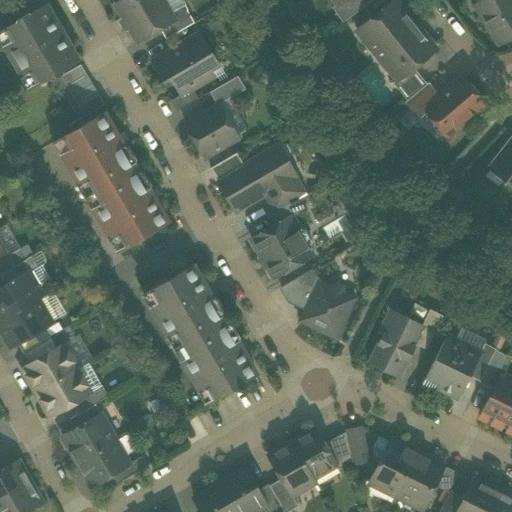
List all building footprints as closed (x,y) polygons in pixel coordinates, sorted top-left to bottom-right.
[(121,0),(114,4),(136,42),(160,29),(174,20),(170,12),(184,4),(181,0),(121,0)] [(332,7),(342,23),(365,6),(360,0),(344,0),(337,5),(336,4),(332,7)] [(397,79),(413,67),(434,49),(394,0),(393,0),(357,30),(368,43),(373,39),(393,64),(388,68),(397,79)] [(495,40),(501,42),(511,36),(511,31),(511,0),(484,0),(474,6),(495,40)] [(160,29),(166,39),(194,23),(186,11),(187,10),(184,4),(170,12),(174,20),(160,29)] [(28,75),(34,85),(77,60),(75,56),(45,5),(18,21),(2,30),(7,39),(4,45),(22,76),(28,75)] [(11,10),(0,16),(0,30),(2,30),(18,21),(11,10)] [(170,77),(181,95),(191,89),(212,77),(208,70),(217,65),(203,41),(194,46),(190,39),(152,61),(164,81),(170,77)] [(368,43),(388,68),(393,64),(373,39),(368,43)] [(61,77),(77,104),(96,92),(87,76),(81,66),(61,77)] [(392,82),(407,101),(427,84),(413,67),(397,79),(392,82)] [(29,88),(34,85),(28,75),(22,76),(29,88)] [(209,92),(217,105),(218,105),(245,89),(237,76),(209,92)] [(440,122),(449,133),(482,106),(482,100),(475,92),(469,92),(459,80),(439,97),(424,110),(425,111),(437,125),(440,122)] [(427,84),(407,101),(405,102),(418,117),(425,111),(424,110),(439,97),(427,84)] [(170,101),(176,112),(197,99),(191,89),(181,95),(170,101)] [(184,124),(204,158),(217,150),(216,148),(237,136),(218,105),(217,105),(184,124)] [(55,141),(86,196),(135,168),(133,165),(135,159),(127,146),(121,144),(103,113),(74,130),(55,141)] [(502,153),(497,160),(507,168),(502,175),(511,182),(511,140),(510,143),(507,141),(499,150),(502,153)] [(217,181),(235,212),(265,194),(273,189),(276,195),(277,196),(295,186),(300,183),(278,145),(244,165),(217,181)] [(210,169),(217,181),(244,165),(236,153),(210,169)] [(492,166),(502,175),(507,168),(497,160),(492,166)] [(136,170),(135,168),(86,196),(118,250),(137,239),(167,222),(148,191),(150,185),(142,171),(136,170)] [(448,193),(460,204),(467,196),(455,185),(448,193)] [(269,200),(275,211),(296,199),(301,197),(295,186),(277,196),(276,195),(269,200)] [(265,194),(269,200),(276,195),(273,189),(265,194)] [(302,210),(296,199),(275,211),(265,217),(271,228),(291,216),(302,210)] [(251,239),(273,277),(311,255),(307,248),(311,246),(312,242),(305,229),(301,228),(299,230),(291,216),(271,228),(251,239)] [(0,274),(26,259),(20,248),(6,256),(6,257),(0,260),(0,274)] [(31,256),(26,259),(0,274),(0,275),(5,285),(30,270),(31,271),(38,267),(31,256)] [(38,267),(31,271),(41,288),(42,282),(49,278),(42,266),(42,265),(38,267)] [(144,294),(175,348),(224,320),(222,317),(224,311),(216,298),(210,297),(192,265),(163,282),(144,294)] [(281,287),(289,301),(299,296),(319,280),(312,269),(281,287)] [(44,295),(41,288),(31,271),(30,270),(5,285),(0,287),(0,320),(37,299),(44,295)] [(299,321),(336,339),(355,298),(343,292),(344,292),(342,286),(337,283),(331,285),(330,286),(319,280),(299,296),(309,301),(299,321)] [(51,323),(37,299),(0,320),(0,329),(10,347),(17,343),(44,327),(51,323)] [(414,343),(426,349),(443,316),(429,309),(421,325),(422,326),(414,343)] [(369,362),(398,376),(414,343),(422,326),(421,325),(390,310),(379,331),(383,333),(369,362)] [(225,322),(224,320),(175,348),(207,403),(226,392),(256,375),(237,343),(239,337),(231,323),(225,322)] [(17,343),(23,353),(50,337),(44,327),(17,343)] [(480,352),(484,344),(486,339),(461,327),(455,340),(480,352)] [(437,387),(458,398),(469,376),(480,353),(480,352),(455,340),(446,336),(425,378),(438,385),(437,387)] [(57,348),(50,337),(23,353),(29,364),(57,348)] [(22,368),(36,392),(77,368),(63,344),(57,348),(29,364),(22,368)] [(469,376),(479,381),(495,350),(495,349),(484,344),(480,352),(480,353),(469,376)] [(511,358),(495,350),(479,381),(479,383),(494,390),(501,374),(502,375),(511,358)] [(91,391),(77,368),(36,392),(50,416),(71,404),(91,392),(91,391)] [(511,392),(509,390),(511,386),(511,383),(511,379),(502,375),(501,374),(494,390),(481,417),(511,432),(511,392)] [(71,404),(77,415),(95,404),(108,396),(101,385),(91,391),(91,392),(71,404)] [(101,415),(95,404),(77,415),(69,419),(75,430),(101,415)] [(62,437),(76,461),(115,439),(101,415),(75,430),(62,437)] [(360,427),(345,430),(351,457),(352,465),(368,462),(360,427)] [(315,429),(292,442),(313,478),(336,465),(323,443),(315,429)] [(336,465),(351,457),(345,430),(323,443),(336,465)] [(129,463),(115,439),(76,461),(90,485),(110,474),(129,463)] [(368,483),(396,496),(417,453),(390,439),(368,483)] [(315,482),(313,478),(292,442),(268,456),(281,479),(291,496),(292,495),(315,482)] [(443,466),(417,453),(396,496),(422,509),(443,466)] [(110,474),(116,484),(148,466),(142,455),(129,463),(110,474)] [(0,498),(30,481),(17,460),(0,470),(0,498)] [(245,469),(219,484),(235,511),(250,511),(265,503),(257,489),(245,469)] [(269,486),(284,511),(287,511),(298,506),(292,495),(291,496),(281,479),(269,486)] [(492,511),(501,493),(473,479),(464,497),(456,511),(492,511)] [(42,502),(30,481),(0,498),(0,511),(26,511),(27,510),(42,502)] [(265,503),(269,510),(279,504),(269,486),(267,483),(257,489),(265,503)] [(235,511),(219,484),(193,499),(201,511),(235,511)] [(439,511),(456,511),(464,497),(450,490),(439,511)] [(511,511),(511,498),(501,493),(492,511),(511,511)]
